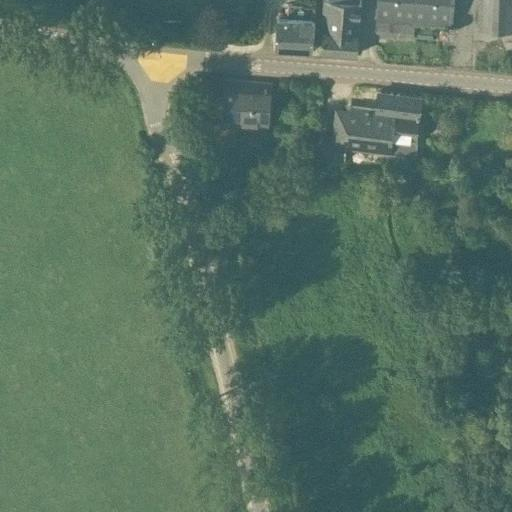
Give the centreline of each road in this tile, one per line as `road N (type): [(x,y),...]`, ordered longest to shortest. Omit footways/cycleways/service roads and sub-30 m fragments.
road 1 (unclassified): [(158,58),(159,130),(189,218),(259,511)]
road 2 (tertiary): [(158,58),(511,87)]
road 3 (tertiary): [(0,36),(158,58)]
